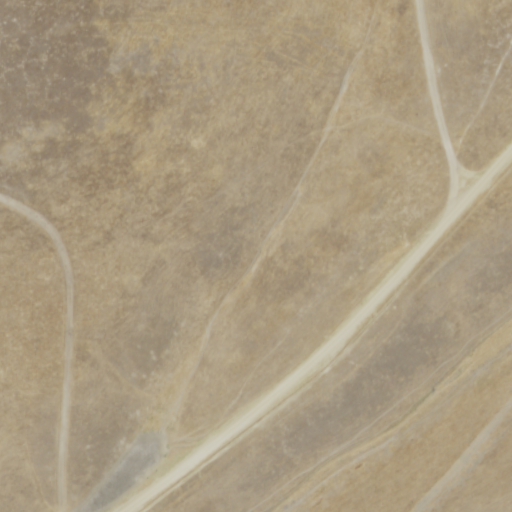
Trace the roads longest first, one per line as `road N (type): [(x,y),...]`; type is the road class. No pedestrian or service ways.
road 1 (residential): [(123,511),(333,346),(456,217)]
road 2 (track): [(456,217),(451,153),(419,39),(428,0)]
road 3 (track): [(511,400),(416,511)]
